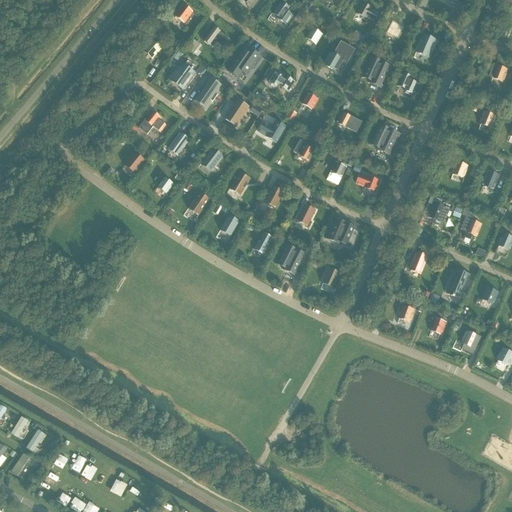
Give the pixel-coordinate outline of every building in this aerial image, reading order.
[(241,0),(241,1),(252,9),(259,0),(241,0)] [(280,1),(272,14),(277,17),(275,19),(286,26),(293,16),(285,10),(288,6),(280,1)] [(362,3),(356,14),(373,24),(379,13),(362,3)] [(183,5),(174,16),(184,23),(192,12),(188,9),(189,8),(188,7),(187,8),(183,5)] [(392,21),(386,33),(397,39),(404,27),(392,21)] [(212,47),(214,44),(215,42),(223,48),(229,40),(212,27),(202,40),(212,47)] [(311,28),(305,38),(315,44),(321,34),(311,28)] [(360,35),(357,40),(362,44),(365,39),(360,35)] [(423,35),(415,51),(429,57),(436,41),(423,35)] [(152,41),(144,50),(153,58),(161,49),(152,41)] [(330,53),(323,65),(335,72),(341,60),(346,62),(352,52),(353,50),(340,42),(333,55),(330,53)] [(201,53),(191,45),(186,51),(194,57),(194,56),(197,58),(201,53)] [(235,62),(228,72),(236,78),(241,72),(245,75),(251,68),(252,69),(254,67),(252,66),(258,58),(259,59),(261,57),(250,49),(247,54),(241,50),(233,61),(235,62)] [(177,51),(173,56),(178,60),(182,55),(177,51)] [(361,73),(359,77),(367,80),(366,82),(383,90),(384,87),(381,85),(388,69),(392,71),(393,67),(368,56),(367,60),(371,61),(364,75),(361,73)] [(188,61),(185,66),(181,63),(169,79),(183,90),(195,74),(191,71),(195,66),(188,61)] [(489,76),(487,82),(503,88),(509,71),(507,70),(495,66),(493,65),(489,76)] [(200,66),(196,72),(201,75),(205,70),(200,66)] [(284,75),(282,77),(275,72),(268,82),(278,89),(280,87),(287,92),(294,82),(284,75)] [(401,73),(397,83),(404,86),(402,90),(413,95),(417,97),(421,88),(417,86),(418,84),(412,81),(413,78),(401,73)] [(206,110),(211,102),(212,102),(217,95),(216,94),(222,86),(209,77),(204,85),(202,85),(197,92),(199,93),(193,101),(206,110)] [(307,93),(300,104),(311,110),(318,100),(315,98),(316,97),(311,93),(310,95),(307,93)] [(236,100),(223,120),(236,129),(249,109),(236,100)] [(145,120),(138,129),(147,135),(153,127),(161,133),(166,126),(160,121),(161,119),(151,110),(148,114),(148,115),(144,120),(145,120)] [(291,111),(286,118),(291,121),(295,114),(291,111)] [(341,112),(336,123),(355,133),(361,122),(341,112)] [(484,112),(479,123),(491,128),(495,116),(484,112)] [(505,114),(502,120),(508,123),(511,116),(505,114)] [(263,122),(258,132),(266,136),(265,137),(276,144),(282,133),(285,127),(286,127),(276,121),(272,127),(271,127),(263,122)] [(369,142),(368,143),(377,147),(376,149),(392,156),(392,154),(389,153),(397,136),(400,138),(401,136),(377,125),(376,127),(380,128),(373,143),(369,142)] [(132,126),(128,131),(133,135),(137,130),(132,126)] [(182,150),(182,151),(189,141),(179,133),(172,143),(172,142),(168,148),(178,156),(182,150)] [(308,162),(314,151),(299,142),(292,153),(308,162)] [(202,163),(211,171),(223,156),(213,149),(202,163)] [(144,162),(134,154),(124,166),(134,174),(144,162)] [(335,162),(330,174),(341,179),(346,167),(335,162)] [(456,162),(451,173),(463,178),(468,166),(456,162)] [(109,169),(105,173),(110,177),(114,172),(109,169)] [(499,175),(488,171),(482,185),(493,190),(499,175)] [(238,174),(229,190),(239,197),(249,180),(238,174)] [(375,193),(379,182),(359,174),(355,184),(375,193)] [(163,177),(156,187),(166,195),(173,185),(163,177)] [(272,187),(264,202),(275,209),(284,194),(272,187)] [(199,192),(188,209),(198,216),(209,199),(199,192)] [(301,209),(296,220),(307,225),(312,214),(315,208),(304,203),(301,209)] [(433,205),(428,217),(433,219),(431,224),(441,228),(448,209),(434,203),(433,205)] [(255,205),(250,214),(254,216),(258,210),(258,207),(255,205)] [(454,212),(452,216),(459,219),(461,215),(462,215),(464,209),(455,206),(453,211),(454,212)] [(500,208),(497,216),(502,219),(506,211),(500,208)] [(225,220),(219,230),(230,236),(236,226),(237,224),(238,222),(228,216),(225,220)] [(357,228),(357,229),(334,219),(334,218),(333,218),(332,221),(333,221),(336,222),(329,237),(326,236),(325,235),(324,238),(325,239),(325,238),(340,245),(341,246),(342,243),(349,246),(349,247),(350,247),(351,244),(350,244),(350,245),(347,243),(353,230),(356,231),(356,232),(357,232),(358,229),(357,228)] [(466,219),(461,230),(465,232),(466,232),(464,238),(471,241),(474,235),(476,236),(481,225),(469,220),(466,219)] [(248,222),(245,228),(252,231),(254,226),(248,222)] [(262,233),(253,250),(264,255),(273,239),(262,233)] [(511,237),(503,234),(498,245),(509,250),(511,242),(511,237)] [(276,261),(275,263),(283,267),(282,269),(297,277),(298,275),(295,273),(303,257),(307,258),(307,257),(284,245),(283,246),(286,248),(279,263),(276,261)] [(417,251),(409,270),(421,275),(429,256),(417,251)] [(340,276),(328,270),(321,284),(332,290),(340,276)] [(455,271),(447,293),(453,295),(452,296),(454,297),(454,296),(461,298),(469,276),(455,271)] [(487,288),(482,299),(493,304),(498,293),(487,288)] [(388,293),(385,299),(391,302),(394,296),(388,293)] [(402,306),(398,318),(409,322),(414,311),(402,306)] [(434,314),(425,337),(439,343),(449,320),(434,314)] [(464,344),(461,350),(473,355),(481,338),(467,332),(462,343),(464,344)] [(511,353),(502,349),(496,360),(507,365),(511,356),(511,353)] [(10,433),(16,437),(26,420),(20,416),(10,433)] [(26,447),(32,451),(42,435),(36,431),(26,447)] [(12,471),(18,475),(28,458),(22,454),(12,471)]
